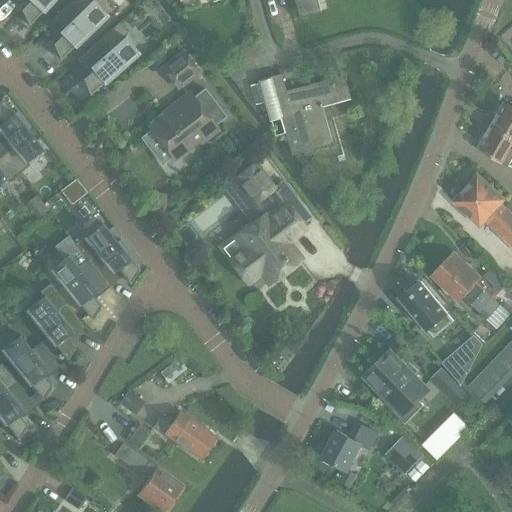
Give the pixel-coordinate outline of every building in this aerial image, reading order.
[(21,0),(26,4),(21,10),(20,10),(28,26),(42,11),(44,13),(56,0),(21,0)] [(89,32),(106,15),(91,0),(71,0),(46,25),(58,38),(53,44),(52,44),(60,60),(74,46),(76,48),(91,34),(89,32)] [(293,0),(298,18),(320,12),(316,0),(293,0)] [(120,68),(137,53),(123,37),(128,33),(119,23),(77,60),(89,74),(83,79),(82,79),(89,95),(104,82),(106,85),(122,71),(120,68)] [(198,72),(183,53),(163,69),(177,88),(198,72)] [(332,144),(320,103),(347,95),(349,99),(350,99),(343,76),(302,87),(303,90),(297,92),(296,89),(285,92),(280,75),(257,81),(269,122),(281,119),(291,155),(332,144)] [(193,98),(189,94),(173,106),(176,110),(151,130),(172,158),(198,139),(201,143),(217,130),(214,126),(225,117),(204,89),(193,98)] [(42,148),(27,130),(30,128),(17,111),(14,113),(2,98),(0,100),(0,121),(1,123),(0,124),(0,150),(19,174),(29,165),(26,161),(42,148)] [(511,136),(511,107),(505,103),(503,106),(500,106),(496,113),(498,116),(492,125),(511,136)] [(511,136),(492,125),(486,135),(482,135),(478,142),(480,145),(479,148),(511,167),(511,136)] [(19,174),(0,150),(0,181),(4,178),(8,183),(18,174),(19,174)] [(265,215),(234,239),(246,254),(242,256),(241,261),(249,271),(253,272),(257,269),(268,283),(273,280),(276,281),(285,274),(285,271),(300,259),(285,239),(302,226),(287,206),(289,204),(296,199),(282,180),(276,185),(272,188),(255,164),(236,178),(265,215)] [(511,214),(501,204),(505,200),(478,175),(464,190),(463,190),(461,189),(460,189),(457,189),(456,190),(454,192),(453,193),(453,196),(453,197),(455,199),(455,200),(454,202),(481,227),(485,222),(511,246),(511,214)] [(165,216),(167,194),(149,193),(147,214),(165,216)] [(132,256),(119,240),(117,242),(102,224),(86,237),(85,235),(74,244),(86,260),(109,288),(119,279),(113,271),(117,268),(129,284),(139,269),(138,269),(130,258),(132,256)] [(500,305),(477,283),(481,279),(472,271),(474,268),(470,265),(465,262),(463,263),(453,253),(432,276),(442,285),(441,287),(445,292),(448,296),(451,293),(460,302),(464,298),(487,320),(500,305)] [(99,296),(109,288),(86,260),(77,267),(68,256),(51,270),(65,288),(63,290),(76,307),(78,305),(91,320),(100,305),(91,294),(95,291),(99,296)] [(507,285),(491,270),(483,277),(500,292),(507,285)] [(447,313),(448,313),(421,281),(419,283),(416,280),(405,289),(407,292),(401,298),(427,330),(434,338),(454,321),(447,313)] [(85,327),(50,284),(39,292),(42,297),(26,310),(41,328),(38,330),(51,346),(54,344),(66,360),(76,345),(67,334),(71,331),(74,336),(85,327)] [(50,376),(60,367),(40,342),(31,350),(19,336),(2,350),(16,368),(14,370),(27,386),(30,384),(38,395),(42,400),(51,385),(42,374),(46,371),(50,376)] [(483,399),(511,368),(511,341),(469,386),(483,399)] [(443,363),(442,363),(454,377),(461,385),(476,357),(464,344),(443,363)] [(403,415),(418,400),(421,403),(432,392),(429,389),(391,352),(366,377),(403,415)] [(178,359),(159,373),(168,384),(186,370),(178,359)] [(36,407),(1,364),(0,364),(0,423),(3,426),(5,424),(17,440),(18,440),(27,425),(26,425),(18,414),(22,411),(25,415),(36,407)] [(441,369),(431,379),(458,406),(468,397),(441,369)] [(131,413),(140,400),(128,392),(119,404),(131,413)] [(216,438),(178,412),(172,421),(162,415),(153,427),(201,460),(216,438)] [(347,472),(362,445),(365,446),(365,447),(366,447),(368,448),(369,449),(377,434),(357,423),(350,438),(337,431),(322,458),(325,460),(323,463),(333,468),(335,465),(347,472)] [(137,448),(149,431),(139,424),(127,441),(137,448)] [(410,425),(403,432),(417,445),(424,438),(410,425)] [(11,447),(0,433),(0,468),(2,465),(2,464),(0,462),(0,454),(1,455),(11,447)] [(164,511),(182,486),(122,444),(114,456),(148,480),(137,495),(161,511),(164,511)] [(430,468),(406,445),(392,460),(416,483),(430,468)]
